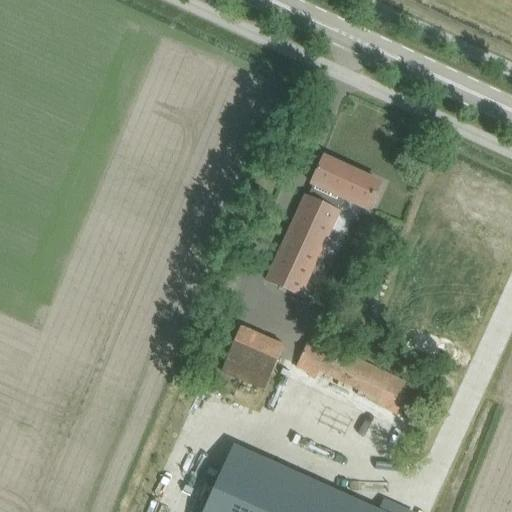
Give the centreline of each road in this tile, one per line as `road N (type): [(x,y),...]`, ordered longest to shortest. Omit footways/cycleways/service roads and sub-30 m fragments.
road 1 (unclassified): [(511,149),(187,0)]
road 2 (primary): [(511,109),(273,0)]
road 3 (unclassified): [(511,71),(357,0)]
